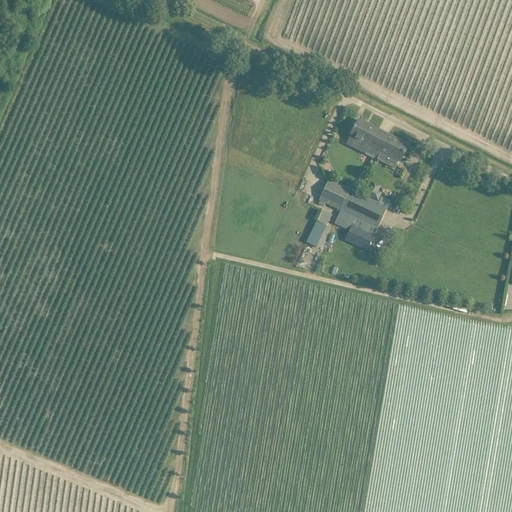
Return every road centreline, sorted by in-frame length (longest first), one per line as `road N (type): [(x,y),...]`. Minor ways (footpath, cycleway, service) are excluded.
road 1 (unclassified): [(511,175),(364,99)]
road 2 (track): [(236,39),(364,99)]
